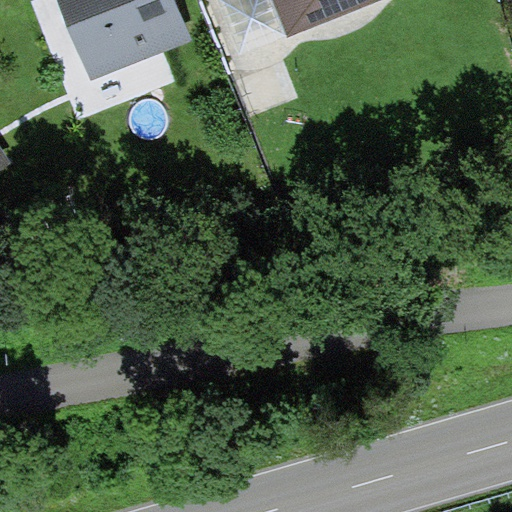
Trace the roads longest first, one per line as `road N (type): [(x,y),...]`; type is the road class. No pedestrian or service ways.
road 1 (unclassified): [(0,395),(511,305)]
road 2 (primary): [(511,443),(282,511)]
